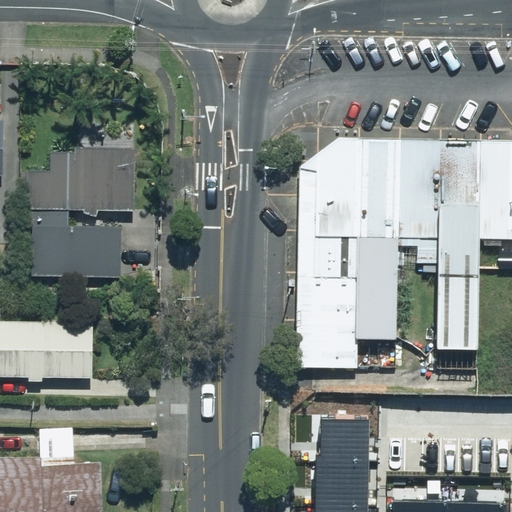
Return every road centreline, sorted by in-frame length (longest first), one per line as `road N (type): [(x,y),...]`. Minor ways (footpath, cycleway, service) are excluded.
road 1 (tertiary): [(222,511),(226,249)]
road 2 (tertiary): [(226,249),(205,175),(203,41)]
road 3 (tertiary): [(261,44),(252,175),(226,249)]
